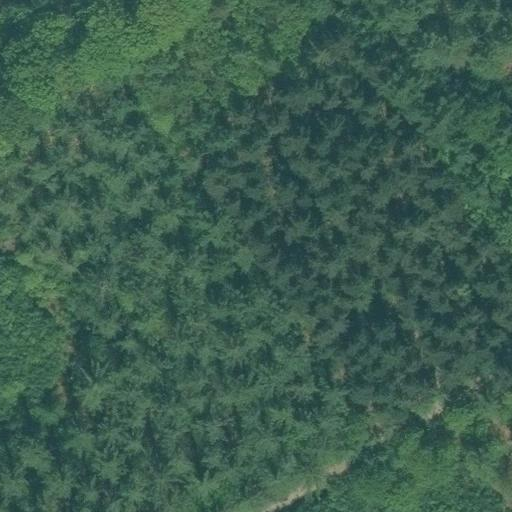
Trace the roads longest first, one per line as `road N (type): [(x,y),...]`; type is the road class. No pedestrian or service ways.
road 1 (track): [(243,511),(511,336)]
road 2 (track): [(511,160),(370,0)]
